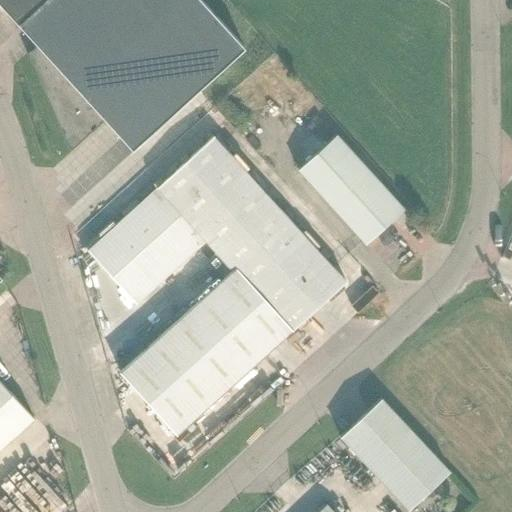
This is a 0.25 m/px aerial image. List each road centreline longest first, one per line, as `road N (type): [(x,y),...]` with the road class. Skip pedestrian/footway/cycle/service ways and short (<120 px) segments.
road 1 (unclassified): [(199,511),(442,289),(467,252),(485,185),(484,0)]
road 2 (unclassified): [(115,511),(0,131)]
